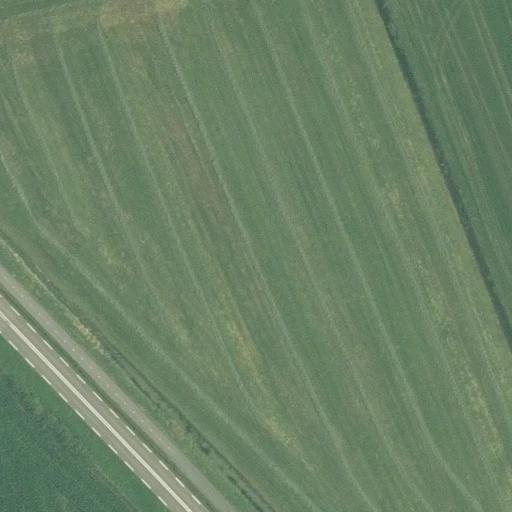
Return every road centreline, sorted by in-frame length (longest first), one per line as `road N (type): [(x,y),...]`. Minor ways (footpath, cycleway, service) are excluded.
road 1 (unclassified): [(227,511),(0,270)]
road 2 (primary): [(188,511),(0,313)]
